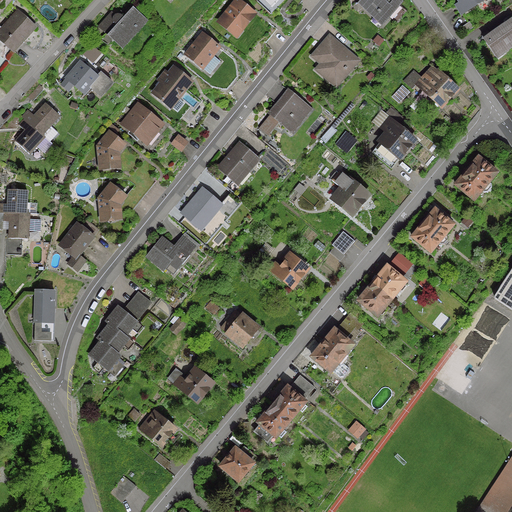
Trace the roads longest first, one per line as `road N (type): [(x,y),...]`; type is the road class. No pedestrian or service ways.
road 1 (residential): [(330,0),(91,296),(49,403)]
road 2 (residential): [(176,485),(475,128),(497,112)]
road 3 (residential): [(101,0),(0,110)]
road 4 (residential): [(497,112),(417,0)]
